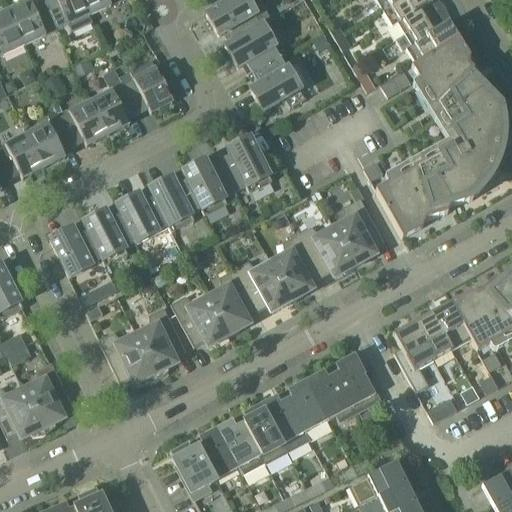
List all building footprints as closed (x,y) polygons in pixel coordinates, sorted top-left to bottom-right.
[(53,0),(54,2),(44,7),(56,33),(67,28),(67,29),(68,28),(89,18),(80,0),(53,0)] [(80,0),(89,18),(109,9),(110,9),(110,8),(122,3),(120,0),(80,0)] [(224,50),(224,51),(261,29),(270,23),(256,0),(235,0),(205,18),(218,40),(226,35),(232,45),(224,50)] [(374,0),(373,1),(382,16),(407,0),(374,0)] [(396,27),(403,38),(426,24),(419,13),(433,4),(430,0),(407,0),(382,16),(391,30),(396,27)] [(28,3),(7,13),(23,48),(44,39),(45,39),(45,38),(56,33),(44,7),(32,12),(28,3)] [(0,58),(1,58),(2,59),(3,58),(23,48),(7,13),(0,16),(0,58)] [(405,53),(414,67),(456,41),(457,41),(455,38),(454,38),(447,26),(432,35),(426,24),(403,38),(396,42),(403,54),(405,53)] [(246,80),(280,61),(261,29),(224,51),(236,72),(244,67),(250,77),(246,80)] [(329,34),(335,45),(343,40),(337,30),(329,34)] [(323,38),(312,45),(317,53),(328,47),(323,38)] [(343,40),(335,45),(341,55),(349,51),(343,40)] [(456,41),(414,67),(410,70),(456,144),(452,147),(451,151),(374,194),(401,242),(421,231),(421,230),(423,224),(446,217),(446,216),(449,210),(471,203),(471,202),(475,198),(475,199),(480,193),(485,187),(489,181),(493,174),(496,168),(494,167),(497,155),(500,156),(501,148),(502,140),(502,132),(502,124),(500,116),(498,111),(499,110),(483,93),(483,86),(484,85),(468,68),(468,62),(469,61),(456,41)] [(119,57),(115,49),(105,54),(109,62),(119,57)] [(280,61),(246,80),(247,81),(251,78),(257,89),(249,93),(262,115),(283,103),(289,113),(305,103),(299,94),(306,89),(293,68),(286,72),(280,61)] [(89,62),(74,69),(78,77),(93,70),(89,62)] [(130,75),(118,81),(121,88),(135,114),(145,109),(147,113),(150,117),(151,117),(151,116),(171,106),(165,94),(165,88),(160,84),(154,72),(150,65),(130,75)] [(402,76),(390,83),(398,95),(409,88),(402,76)] [(56,79),(42,86),(48,97),(62,90),(56,79)] [(360,87),(366,97),(373,92),(367,82),(360,87)] [(398,95),(390,83),(379,90),(387,102),(398,95)] [(12,84),(4,87),(8,95),(16,91),(12,84)] [(110,94),(89,105),(107,139),(128,128),(124,120),(135,114),(121,88),(111,94),(110,93),(109,94),(110,94)] [(68,115),(57,121),(71,147),(81,142),(86,150),(107,139),(89,105),(69,115),(68,115)] [(45,127),(25,137),(43,172),(64,161),(60,153),(71,147),(57,121),(47,127),(46,126),(45,127)] [(422,131),(418,124),(409,129),(413,136),(422,131)] [(4,148),(0,150),(0,167),(7,180),(17,174),(22,183),(43,172),(25,137),(5,148),(5,147),(4,148)] [(230,161),(219,167),(234,197),(245,192),(248,197),(271,185),(249,141),(226,153),(230,161)] [(181,176),(185,184),(201,214),(203,220),(227,208),(224,202),(234,197),(219,167),(208,173),(204,164),(181,176)] [(375,167),(362,173),(369,186),(382,179),(375,167)] [(148,193),(152,201),(168,231),(170,237),(194,224),(191,219),(201,214),(185,184),(175,190),(171,181),(148,193)] [(115,210),(119,218),(135,248),(168,231),(152,201),(142,206),(137,198),(115,210)] [(346,224),(333,232),(354,270),(364,265),(363,263),(374,258),(369,249),(379,244),(381,247),(382,247),(359,205),(345,212),(346,224)] [(82,226),(86,235),(105,270),(128,258),(125,253),(135,248),(119,218),(109,223),(104,215),(82,226)] [(105,270),(86,235),(76,240),(71,232),(48,243),(68,282),(101,265),(104,270),(105,270)] [(309,232),(296,239),(317,278),(328,272),(333,280),(343,275),(344,276),(354,270),(333,232),(319,239),(309,232)] [(283,259),(270,266),(291,305),(301,300),(300,298),(311,292),(306,284),(317,278),(296,239),(282,247),(283,259)] [(246,267),(233,274),(254,313),(265,307),(270,315),(280,309),(281,311),(291,305),(270,266),(256,274),(246,267)] [(0,323),(21,313),(22,312),(0,269),(0,323)] [(220,294),(207,301),(228,340),(238,334),(237,333),(248,327),(243,319),(254,313),(233,274),(219,282),(220,294)] [(511,274),(501,283),(495,283),(494,282),(476,298),(470,297),(469,296),(450,307),(470,343),(469,344),(475,355),(511,335),(511,274)] [(167,288),(163,280),(155,284),(159,292),(167,288)] [(228,340),(207,301),(193,309),(183,302),(170,309),(193,351),(194,351),(192,347),(202,342),(207,350),(217,344),(218,346),(228,340)] [(451,354),(469,344),(470,343),(450,307),(438,313),(437,311),(431,314),(431,313),(431,314),(432,316),(431,317),(451,354)] [(97,311),(86,317),(90,324),(102,318),(97,311)] [(149,332),(135,339),(157,384),(166,375),(164,372),(175,367),(170,358),(181,353),(182,357),(184,356),(162,313),(149,320),(149,332)] [(432,365),(451,354),(431,317),(419,324),(418,321),(412,324),(413,327),(412,328),(432,365)] [(418,372),(432,365),(412,328),(400,334),(399,332),(394,335),(393,334),(393,335),(394,338),(392,339),(400,353),(392,357),(415,397),(427,390),(418,372)] [(157,384),(135,339),(121,346),(112,338),(98,345),(119,388),(120,387),(118,384),(129,379),(133,387),(143,382),(145,386),(157,384)] [(9,343),(0,347),(0,349),(4,359),(6,358),(14,354),(9,343)] [(19,364),(14,354),(6,358),(11,368),(19,364)] [(481,364),(487,376),(500,369),(493,357),(481,364)] [(319,379),(306,386),(327,425),(336,419),(339,425),(354,417),(355,417),(378,405),(356,365),(354,361),(355,361),(355,360),(338,369),(338,370),(339,369),(341,372),(326,380),(324,375),(323,376),(323,377),(319,379)] [(36,387),(22,394),(44,439),(53,430),(51,427),(62,422),(58,413),(68,408),(70,412),(71,411),(50,368),(36,375),(36,387)] [(478,386),(485,399),(497,392),(490,379),(478,386)] [(293,398),(286,402),(304,437),(327,425),(306,386),(290,394),(291,395),(292,395),(293,398)] [(459,397),(466,409),(478,402),(471,390),(459,397)] [(44,439),(22,394),(8,401),(0,393),(0,429),(6,443),(7,442),(5,438),(16,433),(20,442),(30,437),(32,440),(44,439)] [(272,404),(261,410),(286,456),(308,444),(304,437),(286,402),(279,406),(276,401),(275,401),(276,402),(272,404)] [(425,416),(432,428),(455,415),(449,403),(425,416)] [(249,422),(241,426),(264,467),(286,456),(261,410),(246,418),(246,419),(247,419),(249,422)] [(227,428),(217,433),(238,472),(242,479),(264,467),(241,426),(234,430),(232,425),(231,425),(231,426),(227,428)] [(204,446),(197,450),(216,484),(238,472),(217,433),(201,442),(202,443),(203,443),(204,446)] [(399,444),(378,455),(384,466),(405,455),(399,444)] [(216,484),(197,450),(190,453),(187,448),(186,449),(187,450),(183,452),(169,459),(169,460),(173,459),(179,469),(176,471),(176,469),(175,470),(193,504),(209,495),(206,489),(216,484)] [(348,490),(358,510),(404,487),(395,467),(348,490)] [(356,479),(351,470),(336,478),(341,487),(356,479)] [(511,473),(481,491),(492,510),(511,499),(511,473)] [(321,485),(306,493),(310,502),(325,494),(321,485)] [(358,511),(403,511),(414,507),(404,487),(358,510),(358,511)] [(310,502),(306,493),(291,500),(295,509),(310,502)] [(79,508),(72,511),(104,511),(102,506),(101,506),(101,507),(99,508),(94,497),(97,496),(97,495),(82,501),(78,503),(78,502),(77,502),(79,508)] [(511,511),(511,499),(492,510),(493,511),(511,511)]
